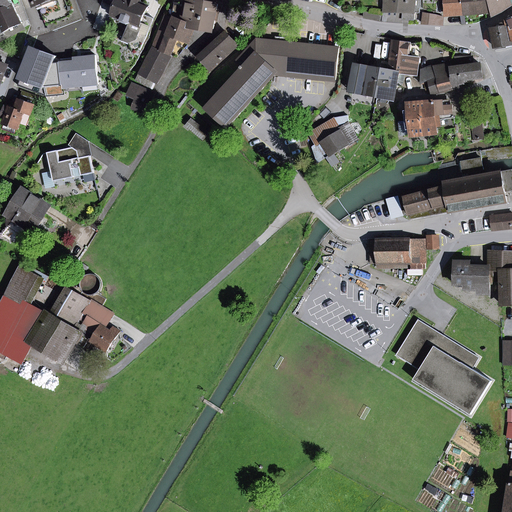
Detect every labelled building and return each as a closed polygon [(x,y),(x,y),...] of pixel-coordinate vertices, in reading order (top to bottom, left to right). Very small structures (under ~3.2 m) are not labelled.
[(0,0),(0,10),(13,4),(10,0),(0,0)] [(57,0),(50,0),(42,3),(45,10),(59,5),(57,0)] [(71,0),(59,5),(62,11),(76,6),(73,0),(71,0)] [(81,20),(85,19),(77,0),(73,0),(76,6),(79,13),(81,20)] [(134,53),(142,51),(154,19),(145,16),(148,7),(140,3),(141,0),(140,0),(120,0),(114,15),(123,18),(124,22),(129,24),(126,32),(134,35),(130,45),(134,53)] [(182,21),(186,0),(183,0),(183,4),(174,2),(172,17),(182,21)] [(193,25),(214,29),(218,4),(193,0),(186,0),(182,21),(182,23),(193,25)] [(384,0),(384,9),(366,8),(365,18),(380,21),(409,23),(409,19),(415,20),(415,12),(415,0),(384,0)] [(439,0),(447,1),(447,15),(465,14),(463,0),(439,0)] [(487,12),(487,10),(492,9),(489,0),(463,0),(465,14),(485,13),(487,12)] [(511,5),(511,4),(511,0),(489,0),(492,9),(494,16),(501,12),(504,10),(511,5)] [(45,10),(42,3),(37,5),(38,9),(41,8),(50,32),(53,31),(51,24),(48,17),(45,10)] [(0,34),(22,23),(13,4),(0,10),(0,34)] [(45,10),(48,17),(62,11),(59,5),(45,10)] [(62,11),(65,18),(79,13),(76,6),(62,11)] [(48,17),(51,24),(65,18),(62,11),(48,17)] [(67,25),(81,20),(79,13),(65,18),(67,25)] [(443,25),(443,17),(424,13),(424,24),(443,25)] [(178,38),(187,42),(193,25),(182,23),(182,21),(172,17),(172,19),(166,17),(154,46),(172,53),(178,38)] [(51,24),(53,31),(67,25),(65,18),(51,24)] [(496,48),(511,44),(511,37),(509,20),(502,23),(503,27),(492,29),(496,48)] [(122,42),(130,45),(134,35),(126,32),(122,42)] [(226,33),(201,56),(212,69),(238,46),(226,33)] [(275,44),(285,45),(285,38),(276,37),(275,44)] [(171,55),(178,58),(189,45),(190,43),(187,42),(178,38),(172,53),(171,55)] [(207,108),(227,127),(278,71),(296,74),(296,76),(336,80),(339,49),(299,45),(299,47),(285,45),(275,44),(267,43),(267,41),(257,40),(238,62),(243,66),(242,67),(243,69),(207,108)] [(417,76),(419,58),(409,56),(411,43),(394,41),(390,70),(389,72),(405,74),(417,76)] [(82,57),(82,61),(61,63),(61,59),(60,43),(36,46),(21,87),(47,97),(65,95),(64,92),(64,88),(84,86),(84,90),(84,91),(99,90),(96,56),(82,57)] [(151,88),(155,81),(157,82),(171,58),(153,48),(140,73),(141,74),(137,80),(151,88)] [(456,57),(457,67),(452,68),(453,75),(449,75),(450,83),(451,82),(452,88),(452,89),(460,88),(459,84),(463,84),(463,81),(483,77),(481,64),(473,64),(473,57),(456,57)] [(356,63),(351,91),(378,97),(383,69),(356,63)] [(429,81),(438,78),(449,75),(453,75),(452,68),(451,65),(440,67),(434,66),(422,70),(422,84),(429,81)] [(209,67),(203,72),(206,75),(211,70),(209,67)] [(398,82),(403,83),(405,74),(389,72),(390,70),(383,69),(378,97),(392,99),(395,82),(398,82)] [(438,78),(440,91),(452,88),(451,82),(450,83),(449,75),(438,78)] [(429,81),(432,93),(440,91),(438,78),(429,81)] [(143,112),(147,103),(149,104),(154,93),(133,85),(129,96),(138,99),(134,109),(143,112)] [(28,126),(39,97),(24,92),(21,100),(20,99),(17,109),(10,107),(10,108),(6,106),(2,116),(7,118),(4,124),(6,124),(4,129),(16,134),(18,129),(20,129),(22,124),(28,126)] [(452,105),(444,106),(444,101),(422,103),(423,116),(441,115),(452,113),(452,105)] [(437,127),(442,126),(441,115),(423,116),(422,103),(408,105),(409,114),(399,115),(401,134),(411,133),(410,123),(417,123),(424,122),(425,135),(438,134),(437,127)] [(348,116),(334,118),(341,129),(349,124),(348,116)] [(322,143),(331,138),(340,151),(358,140),(349,124),(341,129),(334,118),(309,133),(316,145),(314,147),(319,163),(330,156),(322,143)] [(187,126),(204,140),(209,133),(192,119),(187,126)] [(411,133),(412,137),(419,136),(417,123),(410,123),(411,133)] [(472,126),(474,140),(484,139),(482,124),(472,126)] [(78,151),(82,153),(90,142),(77,134),(70,145),(73,148),(49,153),(53,171),(55,182),(75,177),(73,169),(80,167),(82,176),(94,173),(91,156),(80,158),(78,151)] [(340,162),(335,154),(340,151),(331,138),(322,143),(330,156),(331,157),(328,158),(333,166),(340,162)] [(91,156),(93,156),(90,142),(82,153),(78,151),(80,158),(91,156)] [(476,171),(484,170),(483,164),(483,161),(482,159),(463,162),(464,164),(464,168),(465,173),(470,172),(476,171)] [(75,177),(82,176),(80,167),(73,169),(75,177)] [(511,170),(477,176),(470,178),(445,182),(446,187),(405,197),(410,215),(449,205),(451,213),(508,202),(506,192),(511,190),(511,170)] [(55,182),(53,171),(43,174),(46,189),(56,187),(55,182)] [(8,215),(34,232),(50,206),(25,190),(8,215)] [(403,196),(391,197),(393,216),(405,214),(403,196)] [(511,214),(491,217),(493,230),(511,228),(511,214)] [(8,227),(2,236),(14,244),(20,235),(8,227)] [(428,237),(429,250),(439,249),(438,237),(428,237)] [(378,264),(427,263),(426,239),(377,241),(377,242),(378,263),(378,264)] [(511,251),(489,251),(488,267),(490,267),(489,281),(502,281),(502,304),(511,304),(511,251)] [(477,289),(489,290),(489,281),(490,267),(488,267),(470,267),(470,262),(455,262),(455,284),(465,285),(465,289),(477,289)] [(6,296),(24,305),(39,277),(21,268),(6,296)] [(79,269),(75,275),(82,280),(86,274),(79,269)] [(103,326),(103,327),(105,329),(114,315),(69,287),(33,343),(61,360),(73,340),(78,343),(83,336),(82,335),(86,329),(83,327),(89,317),(103,326)] [(83,336),(108,351),(120,331),(114,327),(111,332),(105,329),(103,327),(103,326),(89,317),(83,327),(86,329),(82,335),(83,336)] [(472,369),(479,358),(419,321),(398,355),(421,370),(415,380),(471,415),(492,381),(472,369)]
